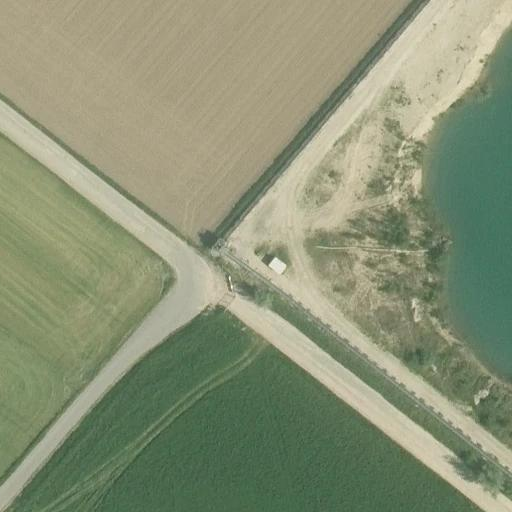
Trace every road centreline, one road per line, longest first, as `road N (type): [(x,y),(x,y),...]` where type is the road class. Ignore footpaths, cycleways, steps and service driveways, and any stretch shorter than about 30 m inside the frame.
road 1 (unclassified): [(0,108),(511,511)]
road 2 (unknown): [(434,0),(200,264)]
road 3 (track): [(200,264),(0,501)]
